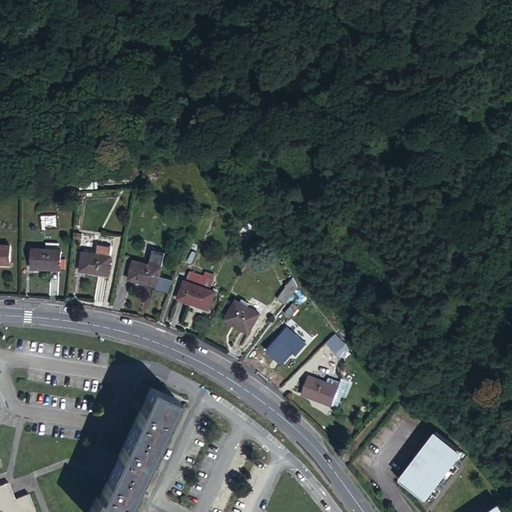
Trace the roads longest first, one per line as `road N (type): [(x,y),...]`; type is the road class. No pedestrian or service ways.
road 1 (tertiary): [(362,511),(297,430),(180,351),(97,325),(0,314)]
road 2 (residential): [(0,375),(22,410),(106,425),(128,370)]
road 3 (residential): [(199,393),(267,439),(329,511)]
road 4 (residential): [(0,358),(112,375),(128,370)]
road 5 (residential): [(146,511),(199,393)]
